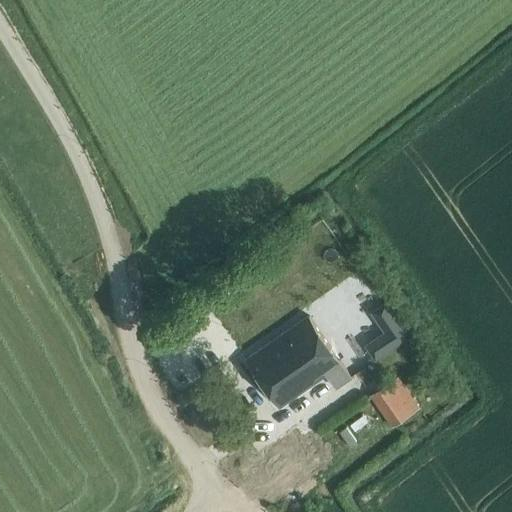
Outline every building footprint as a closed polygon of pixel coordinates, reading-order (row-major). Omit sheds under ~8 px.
[(322,312),(337,304),(327,288),(313,296),(322,312)] [(375,358),(395,345),(409,335),(409,334),(399,319),(386,301),(371,311),(384,330),(365,343),(375,358)] [(264,349),(247,361),(281,409),(282,408),(281,406),(327,373),(335,384),(337,387),(351,377),(311,319),(308,316),(264,349)] [(387,383),(387,382),(370,394),(391,424),(417,406),(396,376),(387,383)] [(326,459),(308,432),(269,459),(287,486),(326,459)]
